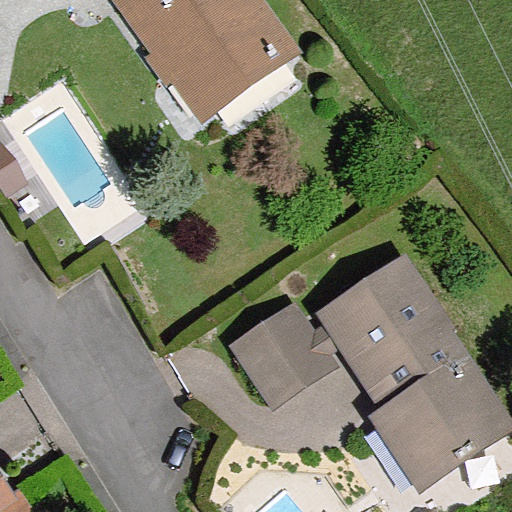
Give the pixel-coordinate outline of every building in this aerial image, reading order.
[(247,0),(134,0),(209,109),(285,53),(247,0)] [(2,147),(0,148),(0,183),(6,193),(24,182),(2,147)] [(406,267),(332,314),(376,382),(387,374),(407,405),(384,419),(425,481),(458,460),(460,464),(478,453),(474,447),(500,427),(443,338),(449,334),(406,267)] [(298,313),(240,349),(272,400),(330,363),(298,313)] [(0,511),(33,511),(15,487),(0,497),(0,511)]
